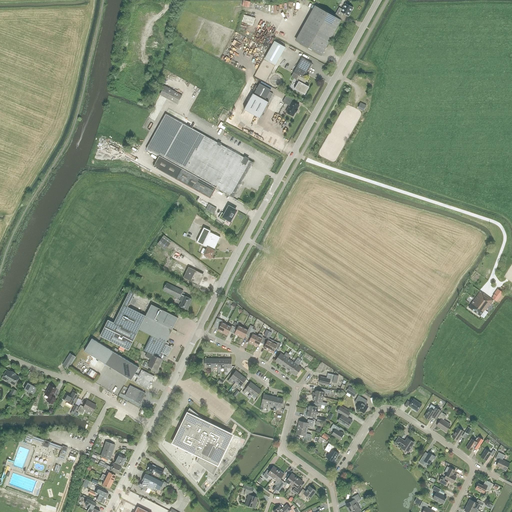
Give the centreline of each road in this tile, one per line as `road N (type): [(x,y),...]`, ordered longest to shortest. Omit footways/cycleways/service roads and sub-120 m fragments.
road 1 (tertiary): [(198,332),(379,0)]
road 2 (residential): [(331,486),(378,411),(389,409),(475,466)]
